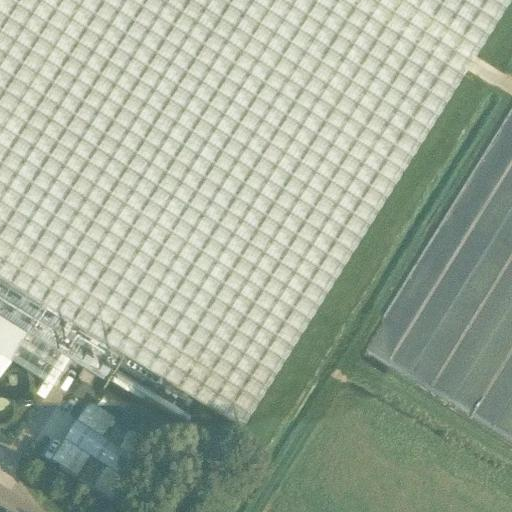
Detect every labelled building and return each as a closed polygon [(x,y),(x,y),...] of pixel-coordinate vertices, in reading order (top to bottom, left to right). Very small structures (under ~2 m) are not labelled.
[(0,0),(0,365),(25,324),(101,372),(118,345),(241,421),(411,149),(504,0),(0,0)] [(56,412),(81,429),(93,410),(68,393),(56,412)] [(107,419),(95,438),(120,454),(133,435),(107,419)] [(37,445),(24,464),(49,480),(62,461),(37,445)] [(139,474),(120,462),(103,487),(122,499),(139,474)] [(75,469),(62,488),(87,505),(100,486),(75,469)]
